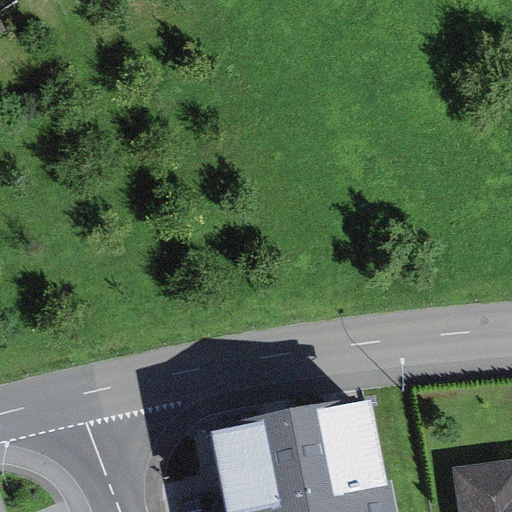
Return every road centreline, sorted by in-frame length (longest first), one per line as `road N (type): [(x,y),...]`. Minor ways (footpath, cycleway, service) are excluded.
road 1 (residential): [(76,395),(343,345),(511,329)]
road 2 (residential): [(121,511),(76,395)]
